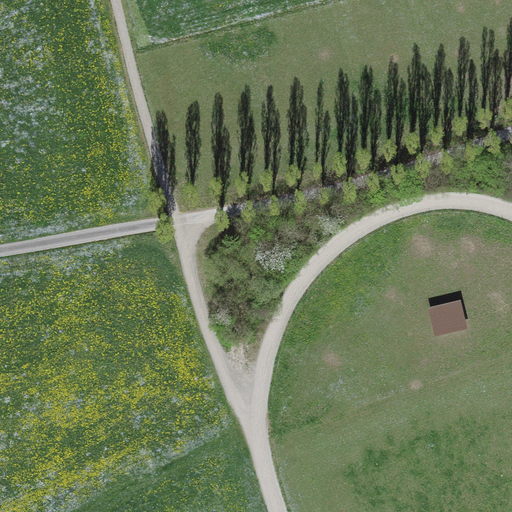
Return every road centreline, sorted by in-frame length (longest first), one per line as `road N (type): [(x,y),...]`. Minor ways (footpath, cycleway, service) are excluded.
road 1 (track): [(0,251),(177,222),(511,131)]
road 2 (track): [(115,0),(156,157),(270,500)]
road 3 (track): [(511,212),(473,202),(411,206),(349,234),(303,275),(268,346),(261,381),(274,511)]
